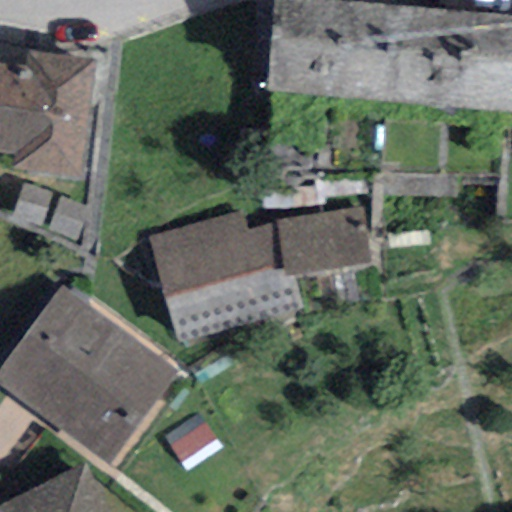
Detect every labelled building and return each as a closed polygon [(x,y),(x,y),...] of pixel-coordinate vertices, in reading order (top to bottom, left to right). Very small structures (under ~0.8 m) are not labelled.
[(511,27),(281,3),(272,88),(511,113),(511,27)] [(28,75),(0,72),(0,153),(19,155),(18,166),(78,173),(89,66),(30,59),(28,75)] [(240,217),(150,240),(165,297),(290,264),(294,278),(360,261),(347,212),(245,238),(240,217)] [(168,372),(64,295),(1,380),(106,457),(168,372)] [(114,511),(91,466),(0,509),(0,511),(114,511)]
